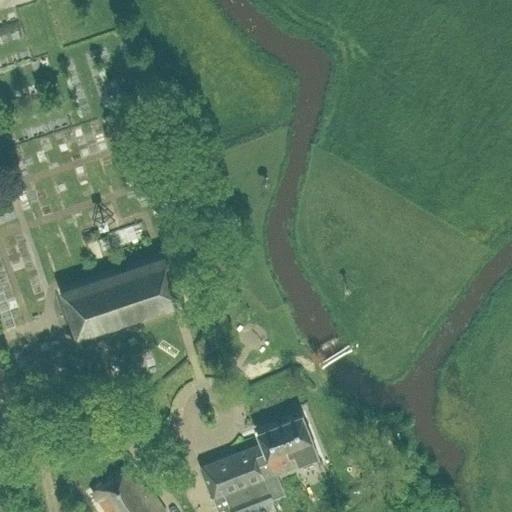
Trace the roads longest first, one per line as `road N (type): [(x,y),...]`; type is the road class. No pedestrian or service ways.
road 1 (residential): [(0,423),(181,442)]
road 2 (residential): [(181,442),(213,432),(227,417),(217,396),(205,394),(186,418)]
